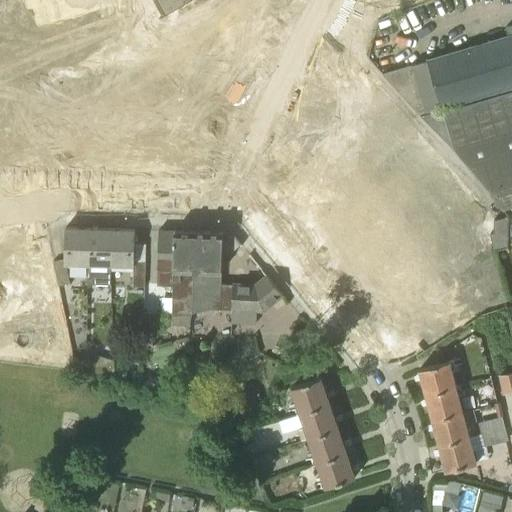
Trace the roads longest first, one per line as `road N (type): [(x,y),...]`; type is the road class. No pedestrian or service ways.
road 1 (residential): [(409,511),(400,427),(376,374),(228,199)]
road 2 (residential): [(228,199),(0,195)]
road 3 (residential): [(228,199),(317,0)]
